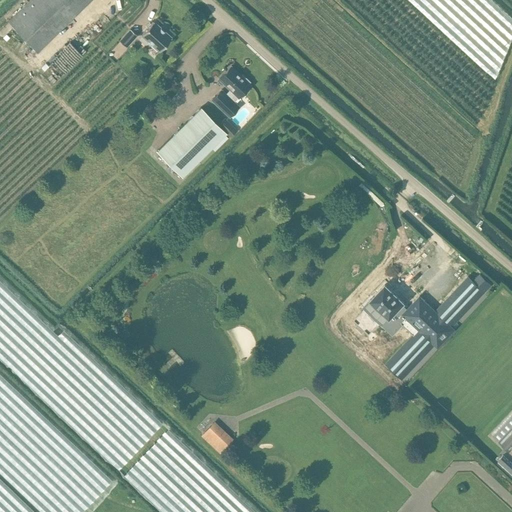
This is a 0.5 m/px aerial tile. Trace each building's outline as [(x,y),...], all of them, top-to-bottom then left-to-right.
[(29,0),(7,21),(8,22),(0,29),(0,35),(2,38),(13,27),(37,53),(91,0),(29,0)] [(160,26),(154,21),(141,35),(152,44),(150,46),(156,51),(158,50),(159,51),(172,37),(166,32),(166,27),(164,26),(160,26)] [(129,29),(119,40),(126,47),(137,35),(129,29)] [(219,79),(230,89),(226,93),(221,89),(211,100),(229,117),(239,106),(234,101),(238,97),(250,85),(231,66),(219,79)] [(200,107),(178,129),(156,150),(182,177),(199,160),(202,163),(228,138),(225,135),(227,133),(200,107)] [(401,275),(406,270),(397,261),(392,266),(401,275)] [(452,334),(485,299),(469,284),(435,320),(419,304),(405,319),(400,314),(404,311),(385,293),(370,308),(389,326),(394,321),(399,326),(398,327),(414,342),(386,371),(402,386),(435,351),(439,355),(455,337),(452,334)] [(343,324),(361,307),(352,298),(335,314),(343,324)] [(511,416),(493,436),(499,442),(498,442),(509,453),(511,449),(511,416)] [(221,427),(214,421),(201,436),(220,453),(224,448),(213,437),(221,427)] [(511,474),(511,463),(503,455),(498,461),(511,474)]
